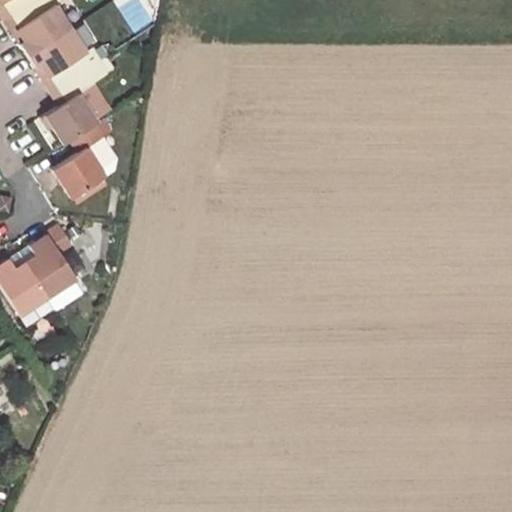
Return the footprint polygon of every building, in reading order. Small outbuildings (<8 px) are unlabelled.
[(0,0),(0,12),(19,0),(0,0)] [(0,14),(8,26),(13,23),(21,36),(16,40),(24,51),(68,22),(54,0),(19,0),(0,12),(0,14)] [(35,58),(44,72),(39,75),(47,87),(98,54),(89,42),(83,46),(68,22),(24,51),(30,61),(35,58)] [(92,117),(74,88),(106,67),(98,54),(47,87),(55,99),(41,107),(60,138),(66,134),(92,117)] [(98,173),(111,165),(113,154),(99,131),(106,126),(97,114),(92,117),(66,134),(74,147),(49,164),(68,193),(70,191),(98,173)] [(70,191),(74,197),(101,179),(98,173),(70,191)] [(44,227),(55,244),(68,236),(57,217),(43,226),(44,227)] [(55,244),(44,227),(15,246),(21,255),(51,302),(53,304),(81,286),(71,272),(72,271),(55,244)] [(21,255),(15,246),(7,252),(13,260),(21,255)] [(7,252),(0,256),(0,283),(16,308),(25,320),(51,302),(21,255),(13,260),(7,252)]
